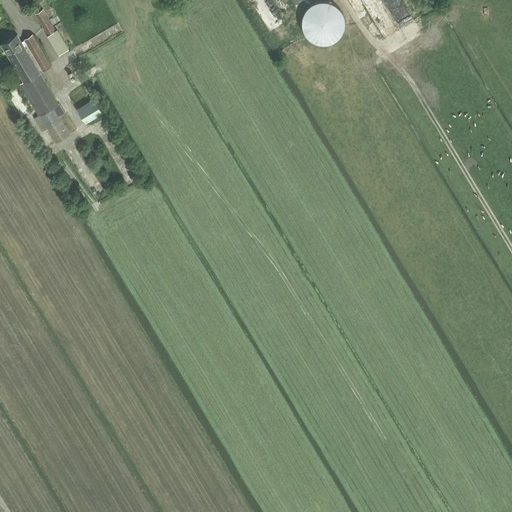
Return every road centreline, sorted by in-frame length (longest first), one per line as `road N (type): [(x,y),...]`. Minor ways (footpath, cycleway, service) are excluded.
road 1 (track): [(426,511),(282,275),(139,91),(101,68),(62,91)]
road 2 (track): [(511,248),(410,79),(341,0)]
